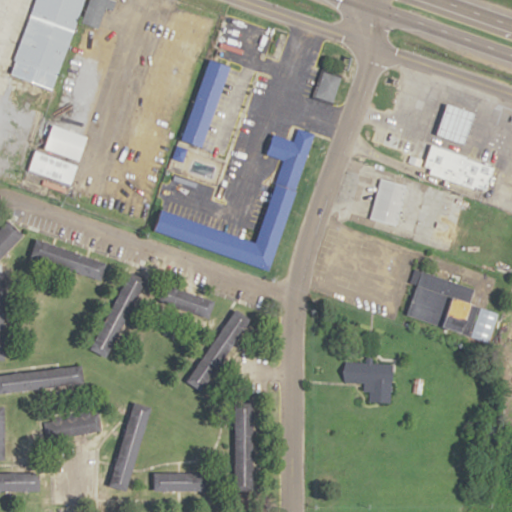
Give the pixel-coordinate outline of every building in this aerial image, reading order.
[(35,0),(10,73),(54,88),(85,0),(35,0)] [(88,0),(82,19),(99,25),(107,5),(114,6),(115,0),(88,0)] [(211,58),(185,138),(203,145),(232,66),(211,58)] [(322,69),(314,94),(333,100),(342,76),(322,69)] [(449,102),(435,146),(428,171),(485,189),(492,165),(463,155),(476,111),(449,102)] [(157,229),(271,270),(317,134),(299,128),(295,140),(276,134),(269,152),(285,158),(258,240),(163,207),(157,229)] [(421,167),(423,159),(410,156),(408,164),(421,167)] [(370,218),(395,225),(406,185),(381,178),(370,218)] [(0,259),(24,236),(8,220),(0,228),(0,259)] [(104,279),(109,261),(37,240),(32,258),(104,279)] [(476,287),(417,270),(404,316),(490,341),(498,311),(471,303),(476,287)] [(147,279),(131,271),(94,349),(111,357),(147,279)] [(0,359),(8,360),(7,272),(0,272),(0,359)] [(213,316),(217,299),(171,287),(166,305),(213,316)] [(188,381),(205,392),(254,320),(237,308),(188,381)] [(345,381),(369,382),(368,401),(392,402),(393,363),(345,362),(345,381)] [(0,374),(0,393),(86,384),(84,366),(0,374)] [(129,489),(153,407),(135,402),(133,408),(131,407),(108,483),(129,489)] [(255,403),(237,403),(237,491),(255,491),(255,403)] [(49,417),(52,438),(97,433),(95,411),(49,417)] [(0,491),(41,491),(41,473),(0,472),(0,491)] [(155,472),(155,491),(208,491),(208,472),(155,472)]
